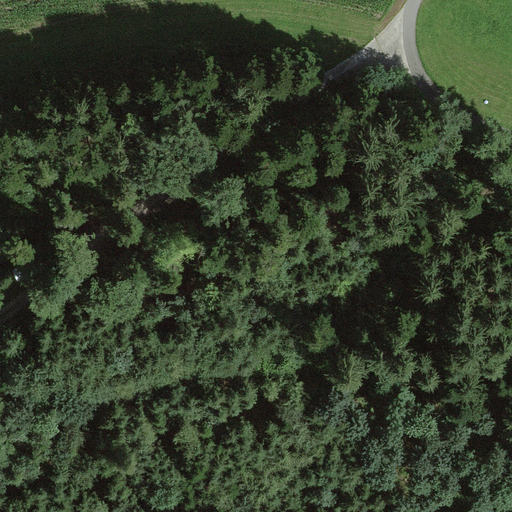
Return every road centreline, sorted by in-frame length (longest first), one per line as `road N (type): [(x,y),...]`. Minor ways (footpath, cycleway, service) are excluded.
road 1 (track): [(0,326),(262,123),(408,34)]
road 2 (unclassified): [(511,140),(432,92),(412,64),(408,34),(417,0)]
